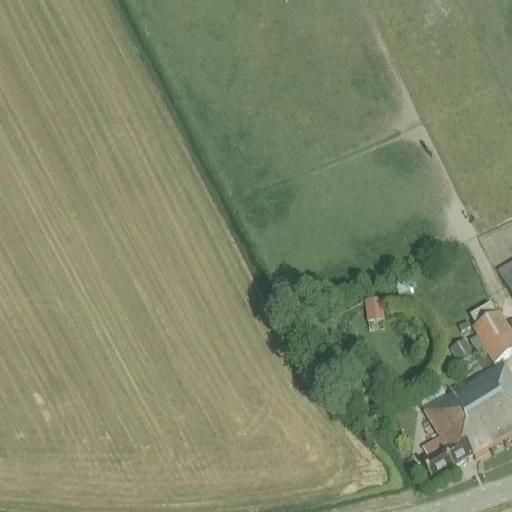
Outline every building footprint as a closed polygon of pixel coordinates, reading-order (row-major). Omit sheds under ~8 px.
[(511,266),(499,274),(511,297),(511,266)] [(397,296),(416,289),(412,280),(394,287),(397,296)] [(367,325),(383,324),(381,302),(365,304),(367,325)] [(511,336),(499,315),(496,316),(490,306),(470,318),(475,328),(472,330),(495,369),(423,412),(445,449),(421,464),(432,483),(473,458),(476,462),(511,440),(511,383),(500,364),(511,356),(511,336)] [(477,365),(465,343),(449,352),(462,374),(477,365)] [(341,382),(349,395),(374,381),(367,367),(341,382)]
